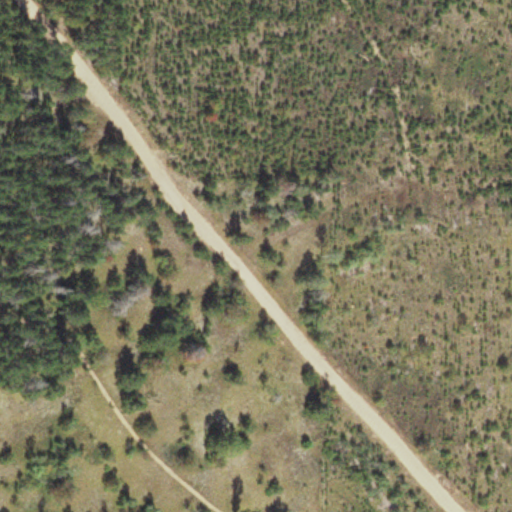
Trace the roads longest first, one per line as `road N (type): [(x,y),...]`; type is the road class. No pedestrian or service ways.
road 1 (residential): [(14,0),(188,222),(420,470),(449,511)]
road 2 (track): [(212,511),(130,436),(67,343),(35,322),(0,314)]
